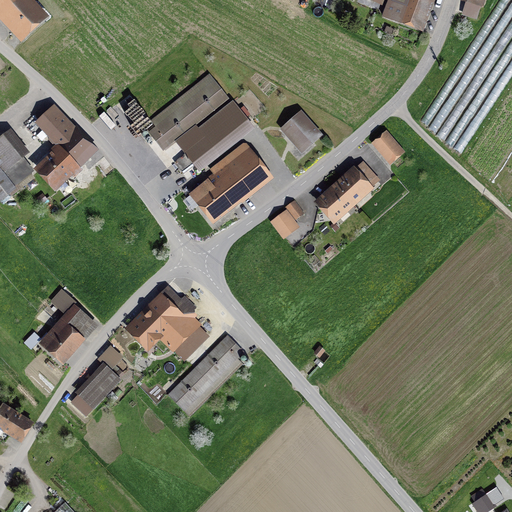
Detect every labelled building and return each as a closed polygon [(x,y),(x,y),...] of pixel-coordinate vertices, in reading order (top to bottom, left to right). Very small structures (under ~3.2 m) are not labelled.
[(53,14),(38,0),(0,0),(0,17),(24,42),(53,14)] [(437,0),(388,0),(382,16),(425,32),(437,0)] [(462,0),(459,11),(480,17),(485,0),(462,0)] [(229,101),(209,75),(150,121),(156,129),(149,134),(163,152),(229,101)] [(36,167),(59,190),(101,148),(78,124),(76,126),(54,104),(36,123),(58,145),(36,167)] [(323,138),(301,113),(279,133),(301,157),(323,138)] [(32,151),(13,128),(0,138),(0,201),(1,202),(38,172),(25,156),(32,151)] [(184,156),(196,174),(219,157),(217,154),(230,144),(219,128),(184,156)] [(405,155),(385,132),(371,145),(391,168),(405,155)] [(246,145),(242,145),(208,172),(212,177),(187,199),(194,210),(213,232),(271,183),(246,145)] [(355,171),(337,186),(355,207),(373,193),(371,191),(380,183),(363,164),(355,171)] [(330,229),(355,207),(337,186),(312,208),(317,214),(327,226),(330,229)] [(306,214),(296,200),(285,208),(296,222),(306,214)] [(286,215),(275,223),(284,236),(295,228),(286,215)] [(52,301),(67,314),(42,343),(67,365),(103,324),(78,303),(63,289),(52,301)] [(168,289),(124,331),(132,346),(147,358),(161,346),(172,358),(201,326),(192,316),(198,311),(185,298),(181,302),(168,289)] [(35,331),(24,342),(32,349),(43,338),(35,331)] [(249,358),(226,336),(167,397),(189,419),(249,358)] [(325,351),(318,345),(312,353),(319,359),(324,353),(325,351)] [(123,360),(111,348),(99,360),(103,364),(77,393),(97,408),(124,379),(114,368),(123,360)] [(148,362),(140,356),(135,362),(143,369),(148,362)] [(37,422),(4,403),(0,409),(0,439),(1,440),(6,432),(24,443),(37,422)] [(487,511),(496,506),(488,493),(472,503),(478,511),(487,511)] [(73,511),(65,503),(54,511),(73,511)]
